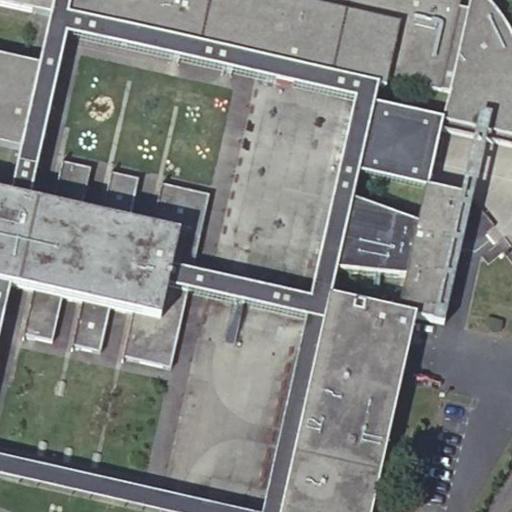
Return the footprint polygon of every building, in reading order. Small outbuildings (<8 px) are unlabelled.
[(9,199),(29,203),(40,157),(68,39),(357,103),(377,107),(378,103),(381,89),(388,90),(390,82),(448,95),(443,122),(441,132),(511,149),(511,36),(511,35),(510,32),(506,26),(504,23),(502,20),(499,15),(496,11),(493,8),(491,5),(488,2),(485,0),(470,0),(468,10),(460,9),(461,3),(449,0),(0,0),(0,9),(52,20),(40,69),(0,60),(0,148),(20,153),(9,199)] [(312,301),(194,274),(171,269),(166,289),(189,294),(308,318),(308,320),(326,324),(327,319),(332,299),(342,270),(408,276),(419,224),(355,200),(363,172),(428,187),(441,132),(443,122),(378,103),(377,107),(357,103),(312,301)] [(166,289),(171,269),(194,274),(211,197),(164,187),(165,183),(164,183),(153,231),(131,226),(141,182),(114,176),(115,172),(114,172),(103,220),(89,216),(98,172),(71,166),(72,162),(71,162),(60,210),(29,203),(9,199),(0,196),(0,286),(9,288),(40,295),(30,343),(31,344),(32,340),(59,346),(69,302),(84,305),(73,353),(74,353),(75,349),(101,355),(111,311),(134,316),(123,364),(124,364),(125,360),(172,371),(189,294),(166,289)] [(464,194),(428,187),(419,224),(408,276),(398,315),(415,319),(435,322),(464,194)] [(0,327),(9,288),(0,286),(0,327)] [(369,511),(415,319),(398,315),(332,299),(327,319),(326,324),(282,511),(369,511)] [(0,479),(147,511),(282,511),(326,324),(308,320),(263,511),(228,511),(0,461),(0,479)]
